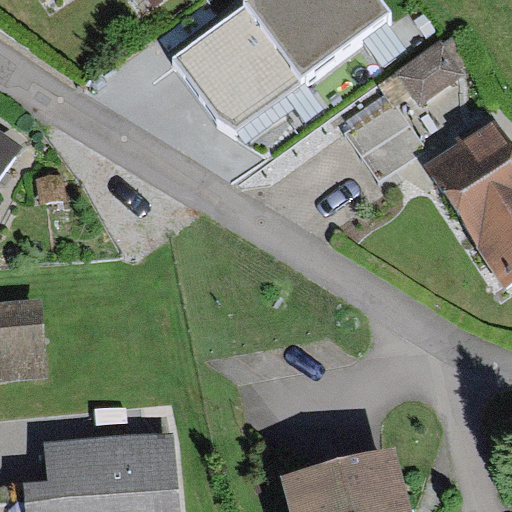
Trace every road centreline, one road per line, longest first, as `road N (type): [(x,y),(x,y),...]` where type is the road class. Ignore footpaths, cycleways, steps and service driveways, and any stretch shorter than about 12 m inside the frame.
road 1 (residential): [(0,53),(453,347)]
road 2 (residential): [(479,511),(453,347)]
